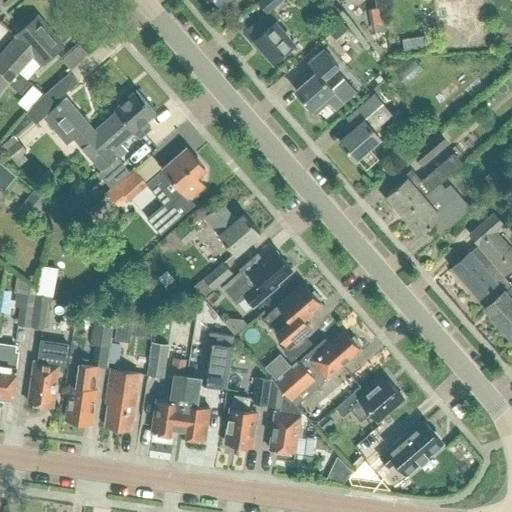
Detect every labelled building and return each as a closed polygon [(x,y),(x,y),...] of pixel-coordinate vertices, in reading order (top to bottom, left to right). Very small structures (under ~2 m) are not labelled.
[(280,0),(260,0),(258,2),(265,11),(243,30),(257,46),(260,43),(275,61),(294,44),(274,21),(278,17),(271,8),(280,0)] [(380,6),(369,7),(373,30),(384,29),(380,6)] [(16,37),(0,54),(0,56),(17,71),(32,54),(41,64),(63,44),(37,15),(15,35),(16,37)] [(316,113),(330,101),(336,109),(356,92),(343,77),(331,87),(323,78),(333,70),(339,65),(332,58),(325,50),(309,64),(316,72),(295,90),(316,113)] [(17,71),(0,56),(0,91),(8,82),(20,93),(30,82),(17,71)] [(34,105),(26,112),(34,121),(36,123),(43,116),(67,144),(74,138),(79,143),(94,129),(65,97),(54,106),(52,103),(78,81),(69,71),(32,103),(34,105)] [(151,128),(145,121),(156,112),(136,89),(114,108),(116,111),(94,129),(79,143),(101,169),(117,155),(112,150),(133,131),(139,138),(151,128)] [(354,128),(339,140),(356,160),(381,139),(374,130),(385,121),(392,115),(382,103),(375,94),(368,100),(346,119),(354,128)] [(12,133),(0,145),(0,156),(6,151),(14,159),(19,165),(27,159),(22,153),(27,150),(16,138),(12,133)] [(405,160),(415,171),(437,152),(427,141),(405,160)] [(164,203),(147,218),(161,233),(195,203),(191,199),(205,186),(196,176),(205,169),(186,148),(162,169),(163,170),(153,178),(160,186),(170,177),(180,189),(164,203)] [(407,177),(386,195),(403,214),(439,182),(463,162),(455,152),(421,181),(411,169),(405,174),(407,177)] [(0,187),(3,190),(16,175),(0,161),(0,187)] [(484,176),(493,186),(507,174),(498,164),(484,176)] [(148,184),(138,172),(135,169),(107,191),(119,205),(126,198),(129,201),(148,184)] [(439,182),(403,214),(420,234),(439,217),(445,224),(467,206),(450,187),(447,190),(441,183),(440,183),(439,182)] [(75,188),(59,202),(74,217),(87,206),(90,204),(90,203),(94,200),(86,191),(82,195),(75,188)] [(33,189),(16,211),(30,222),(47,200),(33,189)] [(221,203),(205,217),(220,235),(219,236),(235,254),(260,233),(244,214),(236,221),(221,203)] [(479,245),(470,252),(453,266),(487,305),(511,284),(504,275),(511,268),(511,251),(495,232),(504,224),(494,213),(470,234),(479,245)] [(188,222),(176,233),(185,244),(198,232),(188,222)] [(101,258),(104,253),(101,247),(95,247),(92,252),(95,258),(101,258)] [(223,287),(236,303),(244,296),(253,306),(267,294),(268,295),(279,285),(277,282),(292,269),(277,251),(246,278),(241,272),(223,287)] [(222,260),(203,277),(213,289),(233,272),(222,260)] [(17,324),(30,327),(33,306),(35,294),(35,289),(27,282),(25,292),(22,292),(17,324)] [(50,315),(64,317),(68,285),(54,283),(50,315)] [(269,314),(264,318),(283,340),(285,352),(291,360),(311,342),(296,325),(321,303),(304,284),(288,297),(287,296),(277,304),(278,305),(268,313),(269,314)] [(511,297),(505,290),(511,284),(487,305),(484,307),(505,331),(511,324),(511,297)] [(35,294),(33,306),(47,308),(49,296),(43,295),(36,294),(35,294)] [(44,329),(47,308),(33,306),(30,327),(44,329)] [(136,330),(154,336),(161,316),(142,310),(136,330)] [(90,344),(110,347),(111,339),(114,320),(94,317),(90,344)] [(131,321),(118,319),(115,340),(128,342),(131,321)] [(235,366),(252,366),(253,328),(237,328),(235,366)] [(274,381),(277,385),(285,394),(285,393),(295,405),(361,348),(344,329),(329,343),(327,341),(302,363),(298,359),(274,381)] [(210,330),(202,382),(226,386),(234,334),(210,330)] [(34,360),(28,402),(53,406),(59,365),(66,366),(70,343),(42,339),(38,360),(34,360)] [(0,398),(3,399),(4,397),(13,398),(18,368),(16,368),(19,351),(15,350),(16,344),(0,341),(0,398)] [(147,375),(164,378),(169,344),(152,341),(147,375)] [(170,426),(179,427),(187,376),(183,375),(184,372),(187,372),(189,360),(174,358),(172,378),(174,378),(171,401),(157,399),(152,431),(169,433),(170,426)] [(91,422),(98,372),(99,364),(81,362),(77,386),(70,385),(65,419),(91,422)] [(130,428),(138,372),(111,369),(106,403),(108,404),(105,425),(130,428)] [(199,377),(187,376),(179,427),(188,428),(187,436),(204,438),(209,406),(196,404),(199,377)] [(370,386),(358,397),(353,391),(334,407),(342,417),(352,409),(360,419),(370,411),(377,419),(403,397),(385,376),(372,388),(370,386)] [(252,403),(267,405),(271,379),(256,377),(252,403)] [(268,405),(281,407),(283,407),(285,394),(277,385),(270,384),(271,379),(267,405),(268,405)] [(283,407),(281,407),(280,411),(274,410),(269,449),(294,453),(299,412),(295,405),(285,393),(285,394),(283,407)] [(232,395),(226,442),(251,446),(256,411),(247,410),(249,398),(232,395)] [(327,414),(318,422),(324,429),(334,420),(327,414)] [(407,432),(379,456),(389,467),(395,461),(404,473),(418,461),(420,464),(429,456),(427,453),(441,441),(439,438),(440,437),(433,429),(432,431),(424,421),(409,434),(407,432)]
